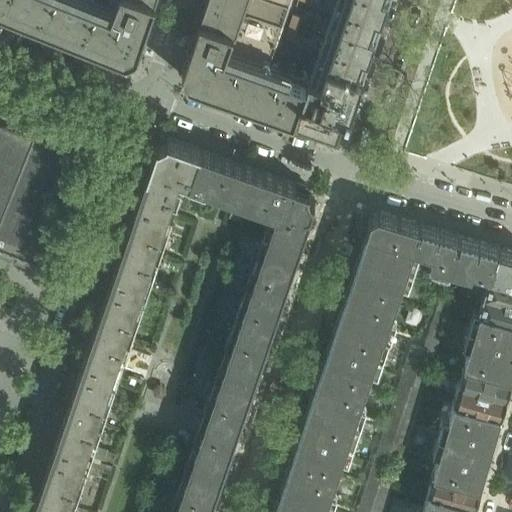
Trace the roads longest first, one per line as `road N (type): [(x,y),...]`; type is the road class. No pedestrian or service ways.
road 1 (residential): [(145,100),(0,509)]
road 2 (residential): [(236,511),(351,169)]
road 3 (residential): [(351,169),(145,100)]
road 4 (residential): [(351,169),(409,0)]
road 5 (residential): [(511,219),(351,169)]
road 6 (residential): [(145,100),(0,46)]
